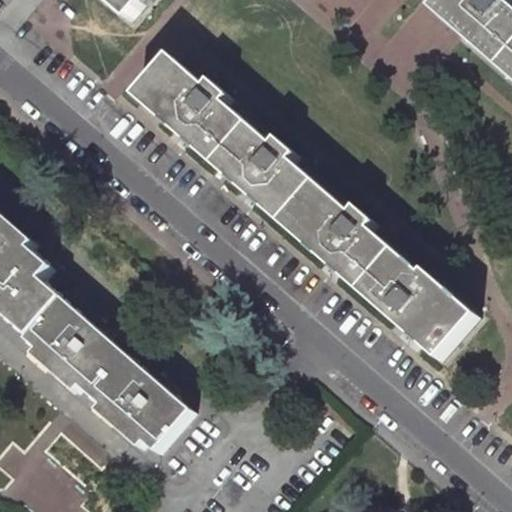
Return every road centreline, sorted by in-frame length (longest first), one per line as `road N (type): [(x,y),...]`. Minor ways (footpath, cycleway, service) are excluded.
road 1 (residential): [(0,57),(510,511)]
road 2 (unknown): [(0,333),(176,485),(195,491),(313,339)]
